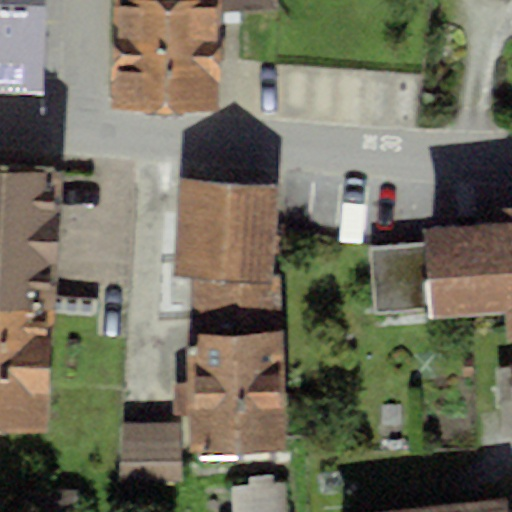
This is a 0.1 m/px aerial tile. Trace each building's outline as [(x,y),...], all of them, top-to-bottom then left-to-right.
[(45,0),(0,0),(0,87),(44,89),(45,0)] [(276,0),(116,0),(117,108),(220,110),(222,12),(277,13),(276,0)] [(64,171),(0,167),(0,303),(56,307),(64,171)] [(278,185),(181,179),(175,275),(192,276),(242,280),(272,282),(278,185)] [(422,243),(367,247),(373,314),(428,309),(429,319),(505,313),(507,338),(511,338),(511,206),(490,208),(491,223),(421,228),(422,243)] [(242,280),(192,276),(191,332),(241,333),(242,280)] [(241,333),(282,332),(282,281),(272,282),(242,280),(241,333)] [(132,286),(100,284),(96,340),(128,342),(132,286)] [(56,307),(0,303),(0,429),(50,433),(56,307)] [(241,333),(191,332),(191,382),(173,386),(174,414),(192,414),(192,453),(285,451),(282,332),(241,333)] [(179,425),(121,425),(121,482),(179,482),(179,425)] [(237,511),(295,511),(290,479),(234,488),(237,511)] [(507,511),(506,499),(389,511),(507,511)]
